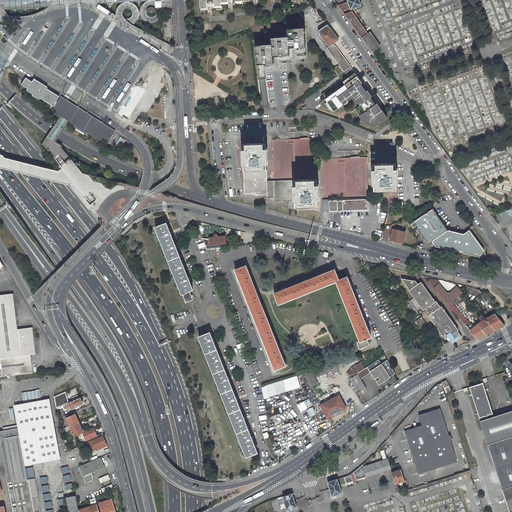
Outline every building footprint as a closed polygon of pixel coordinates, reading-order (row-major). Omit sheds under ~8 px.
[(338,5),(343,12),(344,10),(350,8),(351,10),(361,6),(359,0),(347,0),(348,2),(338,5)] [(108,15),(110,11),(99,4),(97,8),(105,13),(108,15)] [(344,14),(372,52),(375,50),(369,41),(374,37),(371,32),(368,33),(352,11),(344,14)] [(173,38),(171,19),(163,19),(165,39),(173,38)] [(351,67),(333,43),(338,39),(327,24),(318,31),(326,42),(323,43),(339,65),(333,69),(338,75),(340,74),(350,67),(351,67)] [(304,28),(287,28),(288,36),(271,38),(272,44),(255,45),(256,65),(273,63),(273,56),(289,55),(289,48),(306,46),(304,28)] [(380,46),(374,37),(369,41),(375,50),(379,47),(380,46)] [(350,67),(340,74),(343,78),(341,80),(321,94),(325,98),(319,102),(323,107),(334,111),(352,98),(354,96),(356,99),(355,100),(357,102),(359,105),(354,109),(364,123),(374,127),(387,117),(377,103),(375,104),(370,97),(372,96),(367,90),(366,91),(361,84),(362,83),(350,67)] [(53,107),(59,96),(49,90),(49,91),(46,89),(47,88),(40,83),(38,86),(25,78),(21,86),(27,90),(26,91),(33,95),(32,96),(39,101),(40,99),(53,107)] [(106,145),(114,134),(113,134),(114,132),(71,104),(69,103),(60,98),(52,111),(63,118),(70,122),(69,124),(75,128),(76,126),(93,137),(106,145)] [(121,137),(117,143),(122,146),(126,140),(121,137)] [(272,140),(274,181),(275,197),(275,201),(295,201),(295,206),(318,205),(315,138),(272,140)] [(267,194),(267,181),(266,164),(267,164),(267,156),(266,156),(266,143),(246,144),(247,149),(250,149),(250,153),(243,153),(245,195),(258,194),(267,194)] [(323,159),(325,199),(367,198),(366,157),(323,159)] [(373,177),(374,177),(374,190),(393,190),(393,184),(391,184),(391,180),(396,180),(396,163),(373,164),(373,169),(377,169),(377,173),(373,173),(373,177)] [(447,230),(433,208),(413,222),(428,244),(431,241),(435,246),(479,257),(484,250),(469,230),(463,234),(447,230)] [(192,289),(166,223),(156,227),(186,303),(193,300),(189,291),(192,289)] [(403,243),(406,232),(400,231),(393,229),(394,223),(390,226),(388,235),(391,236),(390,240),(403,243)] [(203,238),(207,249),(234,246),(234,244),(226,243),(226,236),(217,237),(217,235),(216,234),(215,234),(214,234),(214,235),(214,237),(205,238),(205,239),(203,238)] [(246,266),(235,270),(275,370),(285,365),(246,266)] [(334,269),(274,293),(278,304),(336,281),(360,341),(357,342),(360,349),(369,345),(367,339),(371,337),(347,277),(339,280),(334,269)] [(421,308),(423,310),(426,309),(430,315),(428,316),(445,339),(448,337),(452,343),(461,336),(457,331),(458,330),(441,306),(441,307),(439,308),(435,302),(421,282),(418,284),(416,281),(401,278),(409,290),(414,298),(410,301),(417,311),(421,308)] [(448,305),(462,293),(458,287),(449,295),(447,294),(438,284),(439,281),(431,279),(428,281),(448,305)] [(417,311),(410,301),(396,282),(391,286),(422,330),(428,326),(417,311)] [(377,283),(371,286),(403,341),(409,338),(377,283)] [(13,293),(0,295),(0,377),(33,373),(31,355),(36,354),(33,327),(18,329),(13,293)] [(486,310),(483,312),(475,302),(472,304),(481,315),(482,316),(485,314),(487,313),(486,310)] [(470,325),(452,303),(449,305),(469,331),(477,339),(486,335),(477,324),(473,328),(470,325)] [(485,319),(495,330),(501,327),(505,325),(495,314),(493,315),(492,314),(491,314),(492,315),(488,317),(485,319)] [(485,319),(482,316),(481,315),(478,317),(481,322),(477,324),(486,335),(495,330),(485,319)] [(209,333),(199,337),(246,456),(257,452),(209,333)] [(379,385),(390,377),(395,374),(387,360),(381,364),(379,359),(364,369),(358,373),(358,374),(350,379),(357,393),(366,388),(361,378),(370,372),(379,385)] [(316,377),(338,369),(335,363),(314,370),(316,377)] [(358,373),(364,369),(361,363),(353,367),(347,374),(350,379),(358,373)] [(311,388),(318,384),(311,371),(303,373),(311,388)] [(480,380),(481,383),(469,387),(479,418),(493,413),(483,383),(487,381),(486,378),(480,380)] [(446,380),(442,382),(446,393),(451,391),(449,385),(446,380)] [(286,391),(282,381),(262,388),(264,398),(286,391)] [(66,392),(54,397),(56,408),(65,404),(69,402),(66,392)] [(323,410),(328,418),(334,414),(333,414),(339,410),(340,411),(346,407),(339,395),(333,398),(333,399),(332,400),(331,399),(320,405),(323,410)] [(83,403),(80,397),(69,402),(65,404),(68,410),(83,403)] [(0,431),(0,439),(55,429),(50,399),(14,406),(18,428),(0,431)] [(309,399),(297,405),(301,412),(313,406),(309,399)] [(311,418),(317,415),(313,407),(307,410),(311,418)] [(457,462),(440,408),(419,415),(422,425),(423,429),(412,432),(411,429),(405,430),(414,460),(432,455),(436,468),(457,462)] [(502,489),(511,485),(511,410),(480,420),(502,489)] [(75,424),(79,422),(74,411),(65,415),(59,418),(61,430),(70,426),(75,424)] [(83,432),(79,422),(75,424),(70,426),(74,436),(83,433),(83,432)] [(83,432),(83,433),(86,440),(96,436),(93,428),(83,432)] [(61,458),(55,429),(0,439),(0,440),(13,511),(38,511),(35,497),(31,498),(26,468),(25,465),(32,464),(61,458)] [(89,452),(106,445),(103,435),(85,443),(89,452)] [(414,460),(418,474),(436,468),(432,455),(414,460)] [(105,467),(101,457),(90,462),(79,467),(83,477),(105,467)] [(378,473),(390,469),(387,459),(375,463),(375,465),(378,473)] [(356,480),(366,477),(362,465),(358,468),(354,472),(355,477),(356,480)] [(366,477),(378,473),(375,465),(363,469),(366,477)] [(404,481),(401,470),(392,472),(396,483),(404,481)] [(348,475),(344,477),(346,483),(353,481),(352,478),(350,474),(348,475)] [(99,479),(101,483),(110,479),(108,475),(99,479)] [(342,493),(337,479),(328,482),(330,489),(332,496),(342,493)] [(113,489),(111,485),(102,489),(104,493),(113,489)] [(511,511),(511,485),(502,489),(509,511),(511,511)] [(287,511),(297,508),(295,501),(292,493),(272,500),(275,511),(280,510),(279,505),(285,504),(287,511)] [(78,511),(79,511),(77,505),(75,496),(67,497),(69,511),(78,511)] [(99,511),(95,497),(90,499),(92,506),(79,510),(79,511),(99,511)] [(102,511),(115,511),(112,500),(100,503),(102,511)]
